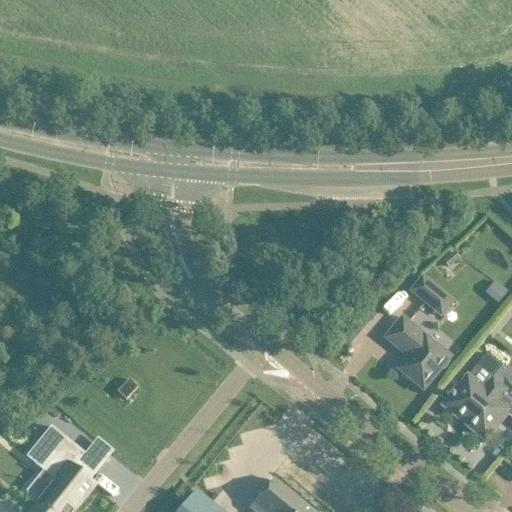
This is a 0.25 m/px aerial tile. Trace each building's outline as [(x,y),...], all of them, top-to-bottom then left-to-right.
[(454,253),(443,263),(449,269),(460,260),(454,253)] [(412,293),(425,304),(436,290),(423,279),(422,281),(421,280),(412,291),(413,292),(412,293)] [(425,304),(435,312),(446,298),(436,290),(425,304)] [(420,335),(421,334),(402,318),(385,340),(404,355),(405,353),(410,357),(398,371),(400,373),(401,377),(407,382),(410,382),(423,393),(441,372),(444,371),(449,365),(449,362),(451,359),(426,338),(425,339),(420,335)] [(442,408),(485,443),(507,417),(511,420),(511,421),(511,423),(511,402),(504,396),(507,392),(493,380),(490,384),(473,370),(442,408)] [(117,393),(126,402),(138,389),(129,381),(117,393)] [(35,506),(29,511),(73,511),(93,488),(89,484),(73,471),(85,456),(51,428),(39,444),(27,459),(35,465),(34,465),(43,472),(55,482),(37,504),(35,506)] [(0,460),(0,480),(10,469),(0,460)] [(252,511),(311,511),(273,481),(250,510),(252,511)] [(220,511),(197,493),(180,511),(220,511)]
